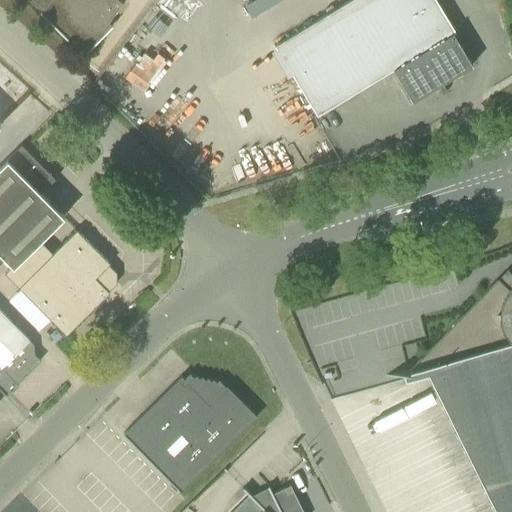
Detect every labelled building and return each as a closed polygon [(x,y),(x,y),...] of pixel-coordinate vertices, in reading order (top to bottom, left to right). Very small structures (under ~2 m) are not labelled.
[(122,3),(117,0),(29,0),(43,9),(40,12),(83,55),(112,26),(108,22),(122,3)] [(456,31),(436,0),(349,0),(275,45),(317,115),(393,69),(413,101),(473,65),(453,32),(456,31)] [(64,216),(41,193),(55,179),(21,145),(0,165),(0,263),(5,258),(13,267),(64,216)] [(77,230),(19,287),(66,335),(110,293),(107,290),(115,283),(115,274),(107,266),(110,263),(77,230)] [(420,359),(495,511),(511,511),(511,287),(511,288),(509,290),(498,279),(420,359)] [(0,389),(6,395),(41,361),(25,344),(29,340),(0,310),(0,389)] [(124,433),(182,491),(258,416),(227,385),(225,387),(221,384),(219,386),(216,382),(213,385),(210,381),(208,384),(204,380),(202,382),(199,379),(197,381),(193,378),(191,380),(187,377),(185,379),(182,376),(124,433)] [(304,511),(290,485),(272,494),(270,491),(258,503),(251,495),(231,511),(304,511)]
